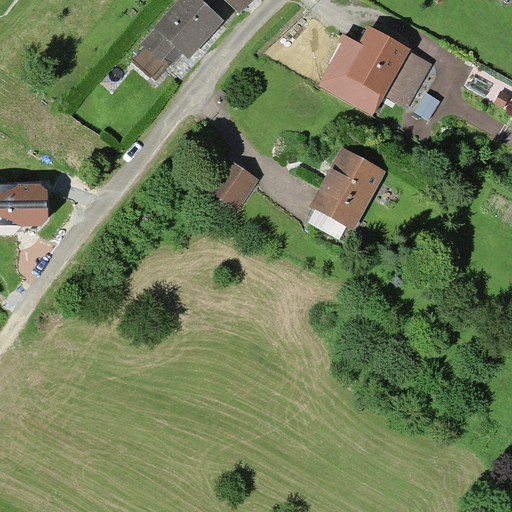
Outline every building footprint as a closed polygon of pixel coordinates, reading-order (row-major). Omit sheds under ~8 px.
[(218,0),(237,16),(251,0),(250,0),(218,0)] [(191,5),(164,39),(179,51),(191,60),(207,41),(218,27),(191,5)] [(368,25),(357,44),(362,47),(347,73),(380,92),(406,47),(368,25)] [(313,42),(292,27),(276,49),(297,64),(313,42)] [(179,51),(164,39),(152,54),(167,66),(179,51)] [(362,47),(357,44),(354,48),(342,70),(347,73),(362,47)] [(428,59),(406,47),(380,92),(402,104),(428,59)] [(317,205),(346,221),(351,224),(381,173),(343,151),(330,173),(313,203),(317,205)] [(221,193),(240,167),(228,158),(209,185),(221,193)] [(254,177),(240,167),(221,193),(235,204),(254,177)] [(45,182),(0,183),(0,221),(47,219),(52,213),(52,199),(51,187),(45,182)] [(336,239),(346,221),(317,205),(307,222),(336,239)]
